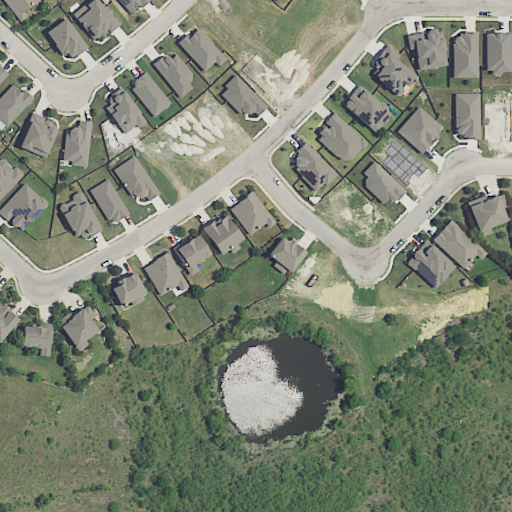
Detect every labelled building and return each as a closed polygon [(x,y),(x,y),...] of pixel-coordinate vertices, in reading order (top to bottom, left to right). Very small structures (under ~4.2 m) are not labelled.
[(118,25),(99,0),(89,0),(72,12),(94,43),(118,25)] [(87,47),(66,17),(46,31),(67,61),(87,47)] [(178,44),(204,71),(214,62),(218,65),(226,58),(196,27),(178,44)] [(418,70),(446,65),(442,37),(434,39),(433,30),(406,34),(409,49),(414,49),(418,70)] [(486,32),(485,72),(509,72),(510,32),(486,32)] [(452,77),(477,77),(477,33),(452,33),(452,77)] [(410,86),(417,77),(394,56),(397,53),(387,43),(373,59),(381,66),(373,74),(397,95),(407,83),(410,86)] [(180,97),(193,87),(187,80),(193,75),(175,54),(169,59),(164,53),(152,64),(180,97)] [(0,82),(8,73),(0,65),(0,82)] [(152,116),(169,105),(147,70),(129,82),(152,116)] [(0,121),(6,126),(33,98),(25,90),(22,93),(12,84),(0,96),(0,121)] [(341,107),(377,131),(391,110),(356,85),(341,107)] [(146,119),(123,89),(112,97),(114,99),(104,107),(125,135),(146,119)] [(479,93),(454,93),(454,136),(479,136),(479,93)] [(420,153),(443,128),(419,106),(396,131),(420,153)] [(18,146),(45,157),(57,128),(48,124),(50,120),(32,112),(18,146)] [(323,123),(326,126),(315,137),(344,164),(365,142),(333,112),(323,123)] [(63,160),(71,161),(70,165),(86,167),(92,122),(79,120),(78,127),(67,126),(63,160)] [(316,192),(336,173),(305,141),(295,151),(299,155),(290,164),(316,192)] [(147,200),(158,193),(135,155),(113,169),(133,200),(143,193),(147,200)] [(0,157),(0,198),(22,174),(2,156),(0,157)] [(127,215),(110,178),(90,187),(107,224),(127,215)] [(0,214),(8,221),(9,220),(21,231),(47,203),(25,182),(0,208),(0,214)] [(273,220),(252,191),(229,207),(250,236),(273,220)] [(100,228),(82,192),(58,204),(76,240),(100,228)] [(466,203),(479,236),(491,232),(489,227),(506,220),(495,192),(466,203)] [(218,254),(242,240),(226,214),(203,227),(218,254)] [(486,252),(450,219),(432,238),(463,268),(475,255),(480,259),(486,252)] [(173,248),(190,274),(198,269),(195,264),(210,254),(196,233),(173,248)] [(305,253),(283,235),(267,254),(289,272),(305,253)] [(454,266),(425,239),(405,261),(434,288),(454,266)] [(188,288),(167,252),(142,267),(159,295),(171,288),(175,295),(188,288)] [(131,306),(146,298),(135,273),(110,285),(120,306),(129,301),(131,306)] [(0,303),(0,341),(18,317),(0,303)] [(56,320),(78,351),(89,343),(86,338),(97,330),(82,308),(70,316),(68,312),(56,320)] [(52,329),(23,325),(21,345),(39,347),(38,354),(48,356),(52,329)]
